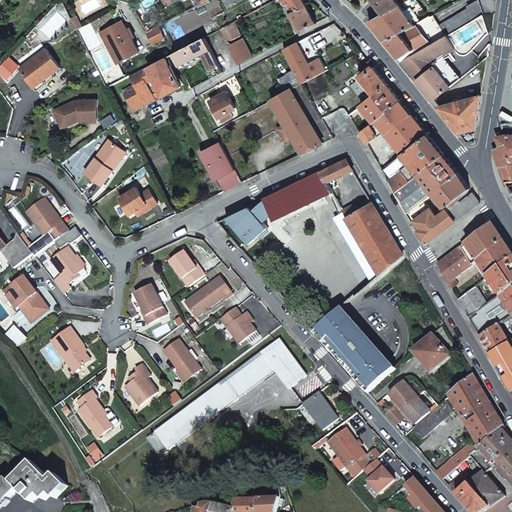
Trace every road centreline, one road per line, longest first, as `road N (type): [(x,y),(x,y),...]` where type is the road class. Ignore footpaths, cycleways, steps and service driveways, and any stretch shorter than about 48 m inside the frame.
road 1 (residential): [(199,218),(460,511)]
road 2 (residential): [(480,176),(373,43),(327,0)]
road 3 (unknown): [(341,13),(166,106)]
road 4 (tertiary): [(509,0),(480,176)]
road 5 (residential): [(424,261),(511,411)]
road 6 (residential): [(354,141),(199,218)]
road 7 (residential): [(117,258),(54,174),(10,162)]
road 8 (residential): [(424,261),(354,141)]
